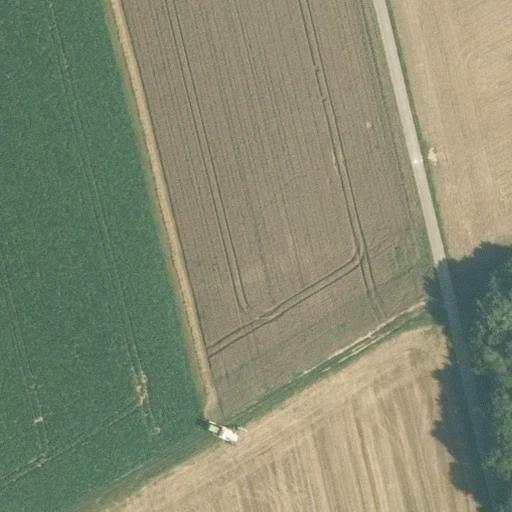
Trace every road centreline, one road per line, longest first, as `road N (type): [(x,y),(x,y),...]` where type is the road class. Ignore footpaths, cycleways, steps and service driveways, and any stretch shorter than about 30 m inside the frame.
road 1 (track): [(376,0),(495,511)]
road 2 (track): [(85,511),(392,330)]
